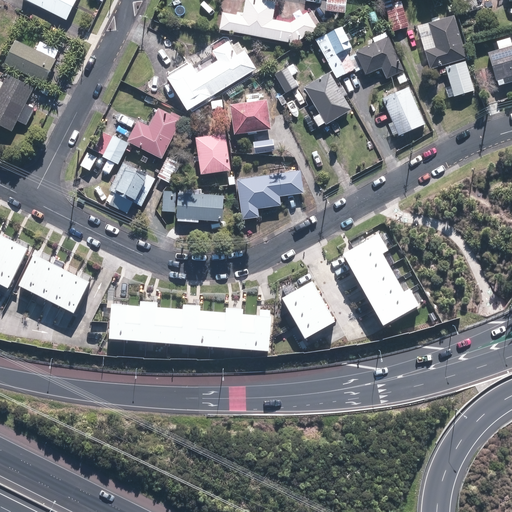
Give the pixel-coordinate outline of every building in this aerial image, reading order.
[(21,0),(64,21),(74,0),(21,0)] [(221,15),(218,31),(293,45),(316,30),(306,14),(290,24),(271,20),(274,5),(247,0),(244,0),(242,18),(221,15)] [(346,0),(324,0),(323,13),(345,15),(346,0)] [(407,27),(398,0),(392,0),(383,3),(391,32),(407,27)] [(465,60),(452,17),(427,24),(434,49),(423,52),(429,70),(465,60)] [(340,28),(315,41),(335,80),(353,71),(343,51),(350,48),(340,28)] [(387,38),(354,52),(364,75),(381,68),(386,79),(402,72),(387,38)] [(15,42),(3,65),(43,84),(54,61),(15,42)] [(165,80),(185,113),(255,70),(244,52),(235,57),(227,43),(211,53),(217,62),(194,76),(189,66),(165,80)] [(511,46),(486,54),(494,82),(496,81),(498,86),(511,81),(511,46)] [(472,91),(463,63),(444,69),(453,97),(472,91)] [(296,86),(285,69),(274,76),(284,93),(296,86)] [(349,111),(328,74),(303,89),(325,125),(349,111)] [(32,89),(6,76),(0,88),(0,126),(11,132),(16,121),(25,125),(33,109),(24,105),(32,89)] [(423,125),(407,89),(381,100),(397,136),(423,125)] [(223,100),(209,101),(210,110),(223,108),(223,100)] [(229,108),(233,136),(270,130),(266,103),(229,108)] [(126,142),(160,160),(181,119),(171,114),(170,117),(157,110),(148,128),(137,122),(126,142)] [(224,135),(194,139),(200,176),(229,172),(224,135)] [(117,165),(127,144),(112,137),(102,158),(117,165)] [(273,138),(250,142),(251,152),(274,148),(273,138)] [(96,159),(86,152),(77,165),(88,172),(96,159)] [(168,184),(181,164),(168,155),(155,176),(168,184)] [(153,180),(122,165),(109,191),(115,194),(109,204),(126,213),(131,203),(139,207),(153,180)] [(299,171),(236,181),(242,219),(257,217),(256,210),(280,206),(278,197),(302,193),(299,171)] [(221,197),(177,195),(175,220),(220,222),(221,197)] [(378,230),(342,250),(350,264),(381,248),(386,244),(378,230)] [(1,231),(0,232),(0,267),(15,239),(1,231)] [(15,239),(0,267),(0,281),(8,286),(29,246),(15,239)] [(381,248),(350,264),(358,278),(388,262),(381,248)] [(50,259),(36,253),(21,282),(35,289),(50,259)] [(63,266),(50,259),(35,289),(48,295),(63,266)] [(388,262),(358,278),(366,293),(396,276),(388,262)] [(77,273),(63,266),(48,295),(62,302),(77,273)] [(90,280),(77,273),(62,302),(75,309),(90,280)] [(396,276),(366,293),(374,307),(405,291),(396,276)] [(311,278),(282,296),(290,309),(319,291),(311,278)] [(405,291),(374,307),(382,322),(418,302),(410,287),(405,291)] [(319,291),(290,309),(297,321),(327,304),(319,291)] [(140,303),(113,301),(110,335),(269,347),(272,306),(259,305),(259,311),(243,310),(243,306),(226,305),(226,309),(202,307),(202,303),(184,301),(183,305),(157,303),(157,299),(141,298),(140,303)] [(327,304),(297,321),(305,334),(334,317),(327,304)]
